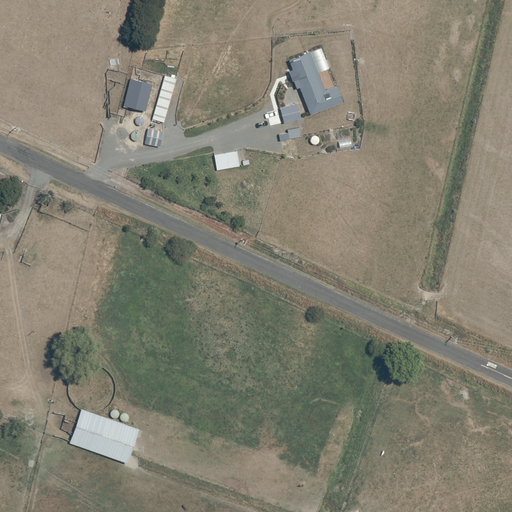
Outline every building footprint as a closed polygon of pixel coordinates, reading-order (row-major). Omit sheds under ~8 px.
[(311,52),(289,60),(297,78),(293,80),(297,89),(301,88),(312,115),(344,102),(337,86),(326,90),(311,52)] [(174,78),(162,75),(150,119),(161,122),(174,78)] [(151,85),(129,80),(122,107),(144,112),(151,85)] [(300,118),(296,102),(278,107),(282,123),(300,118)] [(161,131),(145,127),(141,143),(157,146),(161,131)] [(298,136),(296,127),(284,129),(286,139),(298,136)] [(349,140),(334,142),(335,150),(350,148),(349,140)] [(214,171),(247,164),(246,158),(235,160),(234,150),(211,154),(214,171)] [(139,429),(81,409),(69,444),(127,464),(139,429)]
